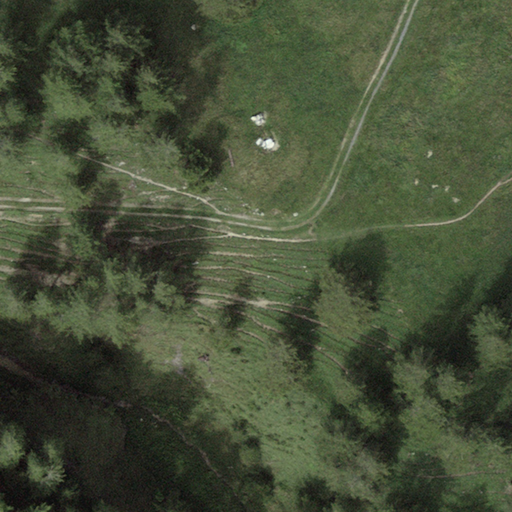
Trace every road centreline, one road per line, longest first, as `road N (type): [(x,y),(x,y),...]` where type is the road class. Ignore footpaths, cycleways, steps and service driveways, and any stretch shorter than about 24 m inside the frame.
road 1 (track): [(412,0),(324,198),(294,223),(220,218)]
road 2 (track): [(0,204),(220,218)]
